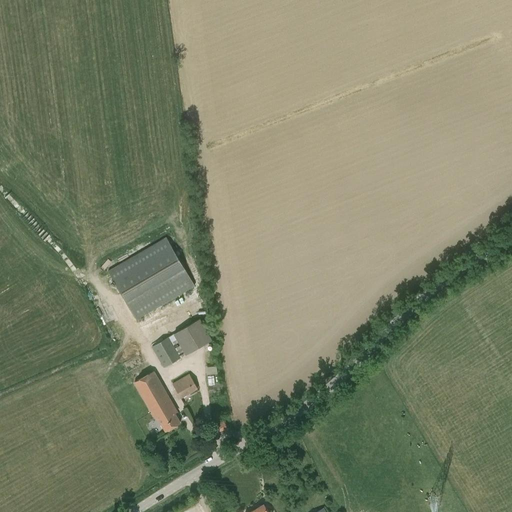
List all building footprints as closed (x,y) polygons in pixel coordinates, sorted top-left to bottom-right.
[(108,270),(126,302),(136,319),(194,286),(165,237),(108,270)] [(163,368),(180,357),(211,339),(200,318),(173,334),(168,337),(151,347),(163,368)] [(206,374),(217,373),(217,365),(206,365),(206,374)] [(158,418),(165,430),(180,422),(172,410),(175,408),(153,371),(134,382),(156,420),(158,418)] [(189,374),(172,384),(180,398),(197,388),(189,374)] [(208,384),(215,384),(214,374),(207,375),(208,384)] [(223,420),(215,424),(218,432),(227,428),(223,420)] [(248,511),(268,511),(263,503),(248,511)]
